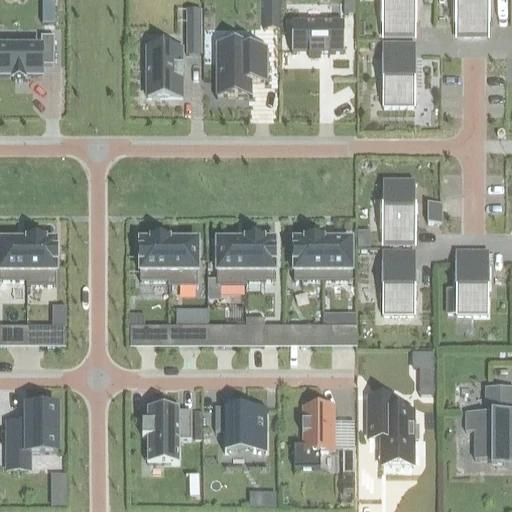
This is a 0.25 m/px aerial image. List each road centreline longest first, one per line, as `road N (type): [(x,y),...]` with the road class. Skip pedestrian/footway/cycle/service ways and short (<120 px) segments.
road 1 (residential): [(473,147),(97,151)]
road 2 (residential): [(348,383),(98,384)]
road 3 (residential): [(98,384),(97,151)]
road 4 (residential): [(98,511),(98,384)]
